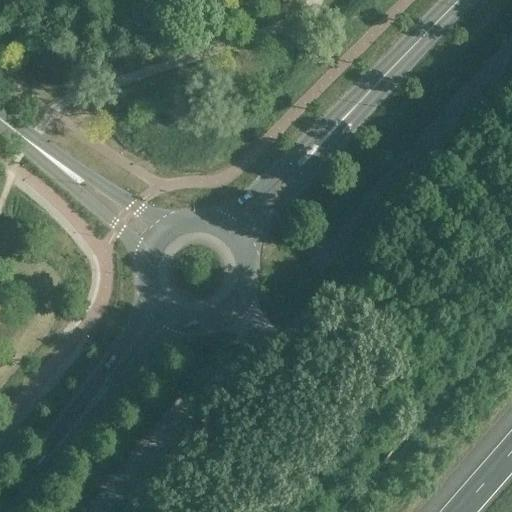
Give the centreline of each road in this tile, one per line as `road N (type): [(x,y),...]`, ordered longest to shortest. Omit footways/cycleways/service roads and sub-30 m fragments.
road 1 (tertiary): [(319,139),(458,0)]
road 2 (tertiary): [(2,511),(92,400)]
road 3 (tertiary): [(242,244),(303,172),(319,139)]
road 4 (tertiary): [(319,139),(287,157),(220,222)]
road 5 (tertiary): [(63,167),(76,191),(149,255)]
road 6 (tertiary): [(155,293),(92,400)]
road 7 (tertiary): [(92,400),(179,313)]
road 8 (tertiary): [(167,227),(63,167)]
